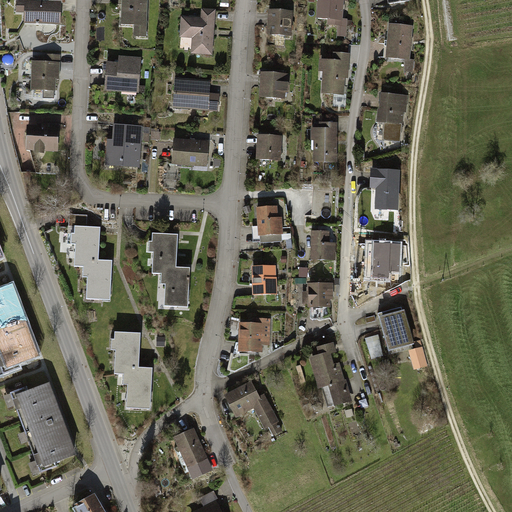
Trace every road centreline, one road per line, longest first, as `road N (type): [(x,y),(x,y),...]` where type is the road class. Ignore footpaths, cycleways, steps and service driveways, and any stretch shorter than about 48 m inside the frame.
road 1 (track): [(493,511),(455,426),(418,306),(412,171),(429,67),(427,0)]
road 2 (residential): [(230,199),(108,199),(81,183),(85,0)]
road 3 (tertiary): [(0,159),(114,468)]
road 4 (residential): [(362,0),(344,322)]
road 5 (residential): [(244,0),(230,199)]
road 6 (residential): [(230,199),(200,396)]
road 7 (residential): [(200,396),(145,440),(126,497)]
road 8 (residential): [(200,396),(249,511)]
